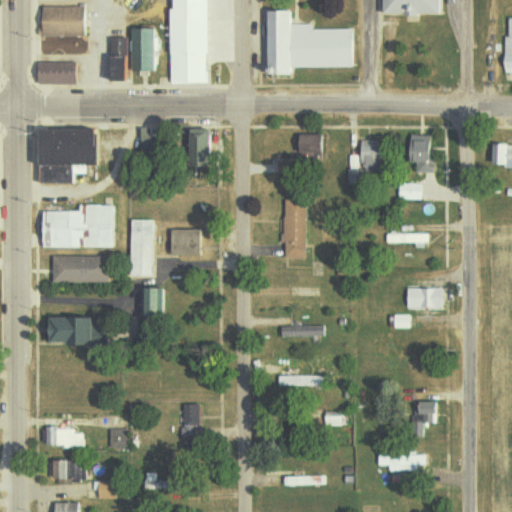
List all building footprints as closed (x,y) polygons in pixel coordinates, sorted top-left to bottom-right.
[(171,87),(213,86),(210,0),(174,0),(174,9),(169,9),(171,87)] [(383,0),(383,13),(446,13),(446,0),(383,0)] [(43,34),(84,35),(85,7),(44,6),(43,34)] [(350,67),(286,68),(286,75),(263,75),(262,12),(288,12),(288,27),(311,27),(311,31),(350,30),(350,67)] [(159,72),(159,29),(133,29),(133,39),(114,38),(113,81),(137,81),(137,72),(159,72)] [(41,84),(77,84),(78,63),(41,63),(41,84)] [(105,165),(106,131),(48,130),(47,183),(78,184),(78,165),(105,165)] [(216,167),(215,134),(197,135),(198,168),(216,167)] [(301,158),(279,158),(279,173),(302,174),(303,156),(328,156),(329,134),(301,134),(301,158)] [(435,135),(414,135),(414,162),(421,162),(420,173),(439,174),(440,147),(435,147),(435,135)] [(511,167),(511,146),(498,146),(497,167),(511,167)] [(424,199),(424,184),(402,183),(401,199),(424,199)] [(286,200),(287,243),(288,243),(288,258),(310,258),(309,199),(286,200)] [(49,212),(50,248),(120,247),(120,205),(82,205),(82,211),(49,212)] [(156,220),(134,220),(133,277),(155,277),(156,220)] [(204,254),(204,229),(171,230),(172,255),(204,254)] [(388,233),(388,242),(431,243),(431,233),(388,233)] [(57,256),(57,282),(113,283),(114,257),(57,256)] [(169,289),(143,288),(142,317),(167,319),(169,289)] [(448,289),(410,288),(410,307),(447,308),(448,289)] [(414,315),(390,315),(390,328),(413,329),(414,315)] [(328,325),(282,327),(283,337),(328,336),(328,325)] [(282,385),(326,386),(326,376),(283,375),(282,385)] [(427,424),(440,424),(440,414),(444,414),(444,402),(417,403),(418,439),(427,439),(427,424)] [(205,404),(189,404),(190,445),(207,445),(205,404)] [(44,429),(44,446),(88,447),(88,429),(44,429)] [(131,449),(131,429),(112,429),(112,450),(131,449)] [(382,455),(382,466),(392,466),(392,472),(423,471),(423,465),(430,465),(430,454),(382,455)] [(84,481),(84,461),(60,460),(59,480),(84,481)] [(159,481),(159,473),(151,473),(151,490),(185,489),(185,480),(159,481)] [(102,499),(120,499),(120,481),(102,481),(102,499)] [(58,503),(58,511),(85,511),(86,503),(58,503)]
